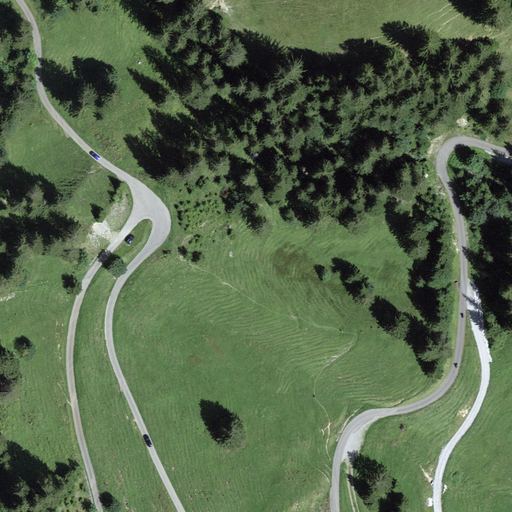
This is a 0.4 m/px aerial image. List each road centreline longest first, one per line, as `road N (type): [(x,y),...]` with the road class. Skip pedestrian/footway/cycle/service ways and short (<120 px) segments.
road 1 (unclassified): [(511,153),(465,141),(443,153),(464,270),(453,374),(433,397),(374,415),(349,432),(337,455),(336,511)]
road 2 (unclassified): [(180,511),(109,335),(118,284),(159,227),(150,196)]
road 3 (unclassified): [(150,196),(88,277),(72,326),(71,386),(98,511)]
road 4 (unclassified): [(150,196),(91,151),(42,95),(38,40),(21,0)]
road 5 (track): [(438,511),(440,467),(486,375),(463,296)]
